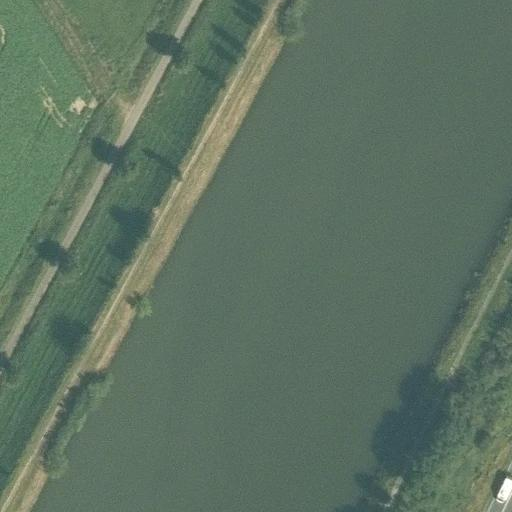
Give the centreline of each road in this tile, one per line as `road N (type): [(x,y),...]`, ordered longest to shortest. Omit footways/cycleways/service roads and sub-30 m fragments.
road 1 (unclassified): [(0,370),(199,0)]
road 2 (track): [(132,123),(44,0)]
